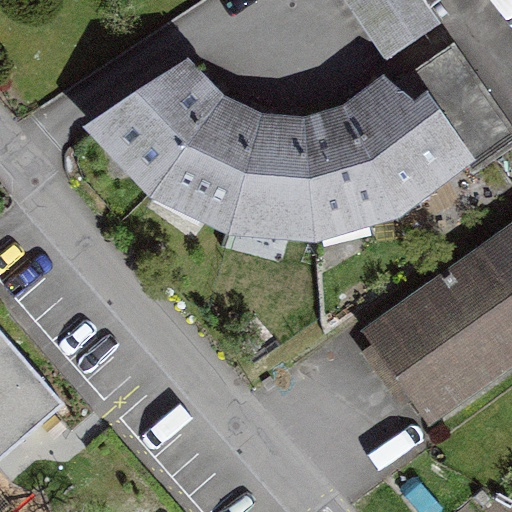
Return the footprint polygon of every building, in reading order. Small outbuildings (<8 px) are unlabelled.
[(424,0),(351,0),(391,57),(440,23),(428,6),(424,0)] [(511,126),(454,42),(384,88),(474,174),(511,147),(511,126)] [(218,105),(185,70),(110,120),(157,191),(166,178),(218,105)] [(388,196),(459,162),(474,174),(384,88),(348,115),(388,196)] [(218,105),(166,178),(232,226),(236,211),(259,124),(218,105)] [(313,217),(395,209),(388,196),(348,115),(304,128),(313,217)] [(259,124),(236,211),(315,233),(313,217),(304,128),(259,124)] [(511,241),(370,340),(423,415),(511,353),(511,241)] [(0,344),(0,420),(4,425),(42,391),(0,344)]
